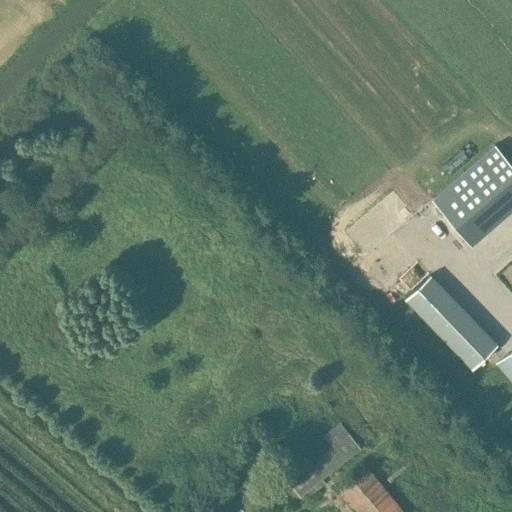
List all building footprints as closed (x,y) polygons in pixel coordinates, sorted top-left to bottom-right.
[(511,165),(494,144),(432,198),(471,243),(511,208),(511,165)] [(496,347),(429,276),(403,299),(472,369),(496,347)] [(511,348),(497,362),(511,380),(511,348)] [(360,448),(340,422),(323,435),(332,445),(287,481),(300,496),(360,448)] [(405,511),(369,468),(341,491),(358,511),(405,511)]
